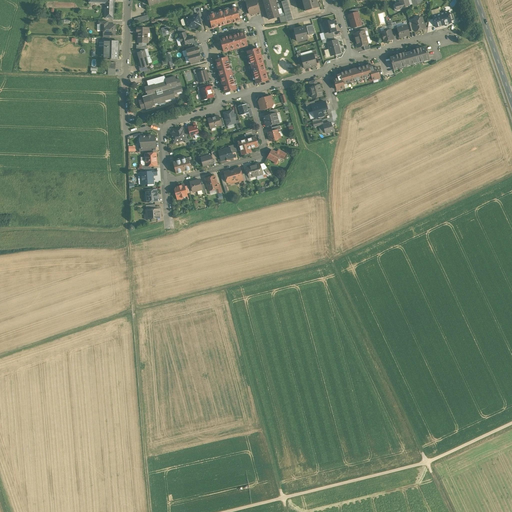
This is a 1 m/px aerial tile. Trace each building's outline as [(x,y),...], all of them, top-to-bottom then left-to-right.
[(88,0),(88,3),(105,4),(104,19),(114,19),(115,3),(115,0),(88,0)] [(252,1),(246,3),(246,4),(249,13),(249,14),(255,12),(256,13),(260,12),(256,0),(251,0),(252,1)] [(263,0),(266,8),(276,5),(274,0),(263,0)] [(281,2),(285,16),(287,22),(292,20),(287,0),(281,2)] [(316,0),(303,0),(307,11),(319,8),(316,0)] [(398,0),(399,3),(395,4),(397,10),(401,9),(401,8),(405,7),(409,5),(407,0),(398,0)] [(276,5),(266,8),(269,20),(279,17),(276,5)] [(236,7),(223,11),(227,24),(240,21),(236,7)] [(223,11),(208,15),(212,29),(227,24),(223,11)] [(350,14),(348,15),(352,28),(361,26),(357,12),(350,14)] [(448,12),(440,14),(443,25),(451,23),(450,21),(448,15),(448,12)] [(440,14),(432,16),(433,19),(435,26),(435,28),(443,25),(440,14)] [(147,15),(134,19),(135,24),(148,20),(147,15)] [(197,15),(187,18),(186,18),(184,19),(186,26),(190,29),(201,26),(200,22),(198,15),(197,15)] [(422,18),(416,19),(417,21),(412,22),(414,30),(415,32),(420,30),(420,29),(424,28),(422,18)] [(333,21),(328,22),(328,21),(322,23),(322,24),(323,23),(324,27),(323,28),(325,33),(330,32),(330,33),(333,32),(336,31),(333,21)] [(108,25),(101,24),(101,25),(99,25),(97,25),(97,31),(104,31),(104,35),(109,35),(115,36),(115,25),(108,25)] [(313,25),(306,27),(308,35),(315,34),(313,25)] [(397,28),(399,35),(400,38),(409,35),(407,25),(397,28)] [(304,27),(294,30),(297,41),(307,39),(304,27)] [(149,28),(137,28),(137,33),(138,33),(138,35),(138,42),(142,42),(142,43),(146,43),(147,43),(147,33),(149,33),(148,33),(148,29),(149,29),(149,28)] [(387,31),(387,30),(386,29),(384,30),(384,31),(384,32),(381,32),(384,42),(393,40),(390,30),(389,30),(387,31)] [(360,32),(353,34),(355,41),(366,38),(369,37),(367,30),(360,32)] [(243,32),(239,34),(239,33),(238,33),(238,34),(237,34),(236,34),(232,35),(236,49),(239,48),(239,47),(241,46),(241,48),(242,47),(241,47),(244,46),(244,47),(245,47),(244,45),(247,45),(243,32)] [(192,36),(186,38),(185,33),(180,35),(181,38),(180,38),(181,42),(182,42),(183,45),(194,42),(192,36)] [(232,35),(227,37),(225,37),(220,39),(224,51),(226,51),(226,52),(227,52),(227,51),(230,51),(230,50),(232,49),(232,50),(233,50),(232,50),(236,49),(232,35)] [(366,38),(355,41),(357,48),(363,46),(368,45),(368,44),(366,38)] [(335,40),(327,43),(331,56),(340,53),(337,40),(335,40)] [(119,42),(105,41),(104,48),(107,48),(107,58),(118,59),(118,50),(117,50),(117,46),(118,46),(119,42)] [(187,50),(186,50),(188,56),(199,53),(197,47),(195,48),(187,50)] [(421,48),(411,51),(412,52),(408,53),(411,65),(412,65),(411,63),(416,62),(416,63),(424,61),(423,60),(428,59),(428,60),(429,60),(426,48),(422,49),(421,48)] [(259,49),(247,52),(252,68),(263,64),(259,49)] [(144,50),(137,52),(139,59),(146,57),(144,50)] [(199,53),(188,56),(190,62),(199,60),(201,59),(199,53)] [(404,53),(394,56),(394,57),(391,58),(394,70),(394,68),(399,67),(399,68),(406,66),(406,65),(411,63),(411,65),(408,53),(404,54),(404,53)] [(301,57),(302,62),(304,69),(316,65),(314,57),(313,54),(301,57)] [(146,57),(139,59),(140,65),(141,69),(147,67),(149,66),(146,57)] [(227,58),(215,61),(220,77),(232,73),(227,58)] [(263,64),(252,68),(256,83),(268,80),(263,64)] [(372,64),(361,67),(364,79),(371,77),(372,81),(380,79),(377,68),(373,69),(372,64)] [(364,79),(361,67),(347,71),(350,83),(364,79)] [(203,71),(196,73),(199,83),(208,80),(206,71),(203,71)] [(343,85),(350,83),(347,71),(337,74),(338,79),(334,80),(337,91),(345,89),(343,85)] [(232,73),(220,77),(224,92),(236,89),(232,73)] [(164,76),(147,81),(148,86),(148,87),(144,88),(146,93),(147,92),(148,96),(150,95),(150,98),(151,103),(154,102),(154,104),(155,104),(159,103),(159,105),(165,103),(165,101),(175,98),(174,95),(177,94),(177,93),(183,91),(179,79),(176,80),(175,77),(165,79),(164,76)] [(310,88),(309,90),(310,92),(311,93),(313,99),(322,96),(321,93),(322,92),(321,89),(320,88),(319,85),(317,86),(310,88)] [(206,88),(200,90),(203,100),(204,99),(204,100),(205,101),(207,100),(207,99),(207,98),(213,97),(212,94),(211,90),(210,87),(206,88)] [(150,95),(148,96),(148,98),(139,101),(141,110),(146,108),(146,110),(153,108),(152,106),(155,106),(155,104),(154,104),(154,102),(151,103),(150,98),(150,95)] [(271,96),(260,99),(259,102),(261,110),(264,109),(265,110),(268,109),(268,108),(271,108),(273,104),(271,96)] [(315,104),(311,105),(312,107),(315,118),(320,117),(321,118),(323,117),(324,116),(328,114),(327,109),(325,102),(315,104)] [(246,104),(238,106),(240,116),(249,113),(247,109),(246,104)] [(235,121),(232,111),(224,113),(227,125),(235,123),(236,123),(235,121)] [(270,115),(263,117),(266,127),(279,123),(276,113),(270,115)] [(218,116),(208,119),(210,127),(214,126),(215,127),(221,126),(219,119),(218,116)] [(331,123),(323,125),(325,134),(333,131),(331,123)] [(196,126),(188,128),(189,129),(188,129),(188,131),(189,131),(191,136),(198,134),(196,126)] [(184,134),(182,127),(176,129),(173,129),(174,131),(173,133),(172,133),(170,134),(173,143),(185,140),(184,134)] [(272,131),(268,133),(270,141),(274,140),(276,141),(277,140),(278,139),(279,138),(277,131),(277,130),(272,131)] [(147,136),(140,137),(141,147),(141,149),(148,148),(155,147),(154,136),(151,136),(151,135),(147,135),(147,136)] [(256,137),(238,142),(242,155),(245,154),(245,153),(248,153),(251,152),(251,150),(250,150),(251,148),(252,148),(255,147),(255,146),(258,146),(257,142),(256,137)] [(236,144),(228,146),(229,150),(230,149),(231,153),(232,153),(238,152),(236,144)] [(225,151),(224,150),(218,151),(221,161),(233,158),(232,153),(231,153),(230,149),(229,150),(225,151)] [(277,153),(272,150),(267,158),(274,161),(274,164),(276,164),(277,164),(278,163),(278,160),(280,157),(280,155),(277,153)] [(286,154),(278,150),(277,153),(280,155),(280,157),(283,159),(286,154)] [(156,153),(145,154),(146,164),(146,166),(151,166),(157,165),(156,153)] [(211,156),(201,159),(203,166),(213,163),(211,156)] [(188,158),(173,162),(176,174),(192,169),(188,158)] [(260,164),(253,166),(256,176),(263,174),(260,164)] [(253,166),(246,167),(248,174),(249,178),(256,176),(253,166)] [(229,171),(224,173),(227,183),(234,181),(235,183),(238,182),(238,181),(243,179),(242,175),(240,168),(234,170),(234,171),(229,172),(229,171)] [(145,172),(142,173),(143,176),(141,176),(142,181),(143,181),(143,185),(153,184),(153,180),(152,180),(152,176),(152,172),(145,172)] [(224,175),(221,176),(225,193),(229,192),(224,175)] [(215,176),(205,179),(209,191),(218,188),(217,185),(215,176)] [(199,180),(190,182),(193,192),(202,190),(202,189),(201,185),(199,180)] [(184,185),(177,187),(175,191),(177,200),(183,198),(183,197),(187,196),(186,194),(185,187),(184,185)] [(150,190),(145,190),(145,191),(146,202),(151,202),(152,202),(153,202),(154,202),(157,202),(157,198),(158,198),(159,197),(158,194),(157,194),(156,190),(150,190)] [(146,210),(146,215),(147,215),(148,219),(152,219),(153,220),(155,220),(156,219),(161,218),(160,209),(155,209),(146,210)]
